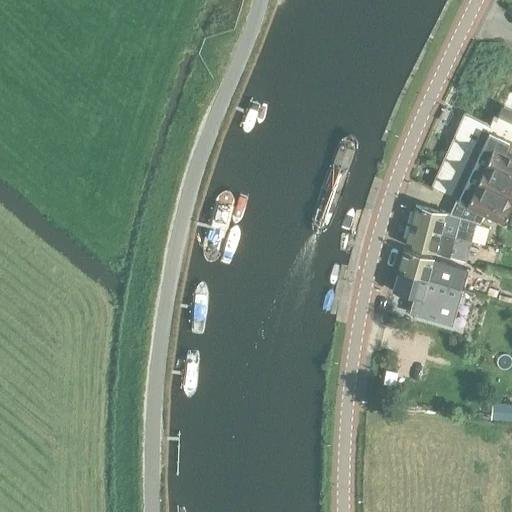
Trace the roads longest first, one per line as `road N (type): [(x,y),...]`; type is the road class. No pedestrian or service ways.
road 1 (tertiary): [(343,511),(349,372),(370,261),(479,0)]
road 2 (unclassified): [(154,511),(156,371),(186,204),(258,0)]
